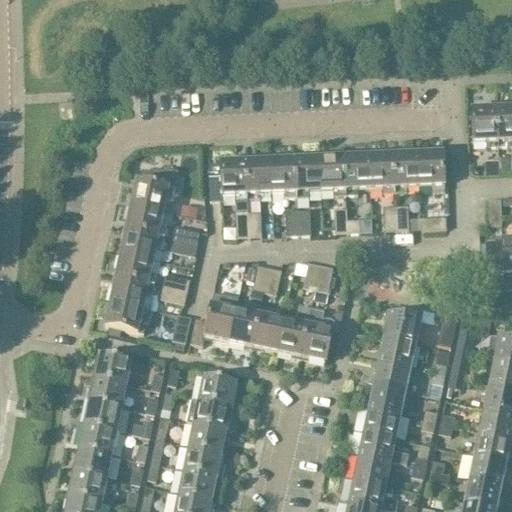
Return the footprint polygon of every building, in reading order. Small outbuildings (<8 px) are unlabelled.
[(511,111),(495,112),(497,151),(509,151),(509,146),(511,145),(511,111)] [(485,152),(497,151),(495,112),(470,113),(472,147),(485,146),(485,152)] [(417,158),(418,191),(430,191),(431,197),(443,196),(442,156),(417,158)] [(392,159),(394,198),(406,197),(406,192),(418,191),(417,158),(392,159)] [(368,160),(369,194),(382,193),(382,198),(394,198),(392,159),(368,160)] [(344,161),(345,200),(357,200),(357,194),(369,194),(368,160),(344,161)] [(318,162),(320,196),(332,195),(332,201),(345,200),(344,161),(318,162)] [(294,163),(296,203),(308,202),(307,196),(320,196),(318,162),(294,163)] [(269,164),(270,198),(283,198),(283,203),(296,203),(294,163),(269,164)] [(245,165),(246,205),(259,204),(258,199),(270,198),(269,164),(245,165)] [(484,165),(484,179),(498,178),(497,164),(484,165)] [(208,206),(221,205),(222,205),(222,200),(234,200),(234,205),(234,217),(235,243),(248,242),(247,217),(246,205),(245,165),(220,166),(220,168),(207,168),(208,206)] [(139,175),(137,185),(155,189),(157,179),(139,175)] [(135,184),(130,208),(163,215),(166,204),(172,205),(174,193),(168,192),(168,191),(155,189),(137,185),(135,184)] [(502,277),(511,276),(511,203),(511,212),(511,242),(500,243),(500,245),(484,246),(485,277),(502,276),(502,277)] [(486,204),(487,230),(501,229),(500,204),(486,204)] [(345,206),(346,213),(347,238),(359,237),(359,224),(355,224),(354,206),(345,206)] [(130,208),(125,232),(164,241),(166,230),(161,229),(163,215),(130,208)] [(182,209),(180,219),(195,222),(197,212),(182,209)] [(394,211),(396,236),(409,235),(408,210),(394,211)] [(394,211),(383,211),(384,236),(396,236),(394,211)] [(332,213),(334,238),(347,238),(346,213),(332,213)] [(296,215),(298,240),(310,239),(308,214),(296,215)] [(283,216),(285,241),(298,240),(296,215),(283,216)] [(247,217),(248,242),(261,241),(260,216),(247,217)] [(420,235),(446,234),(445,221),(419,222),(420,235)] [(174,230),(172,242),(197,247),(199,236),(174,230)] [(125,232),(120,256),(153,263),(155,252),(161,253),(164,241),(125,232)] [(169,255),(194,260),(197,247),(172,242),(169,255)] [(120,256),(114,281),(154,289),(156,277),(150,276),(153,263),(120,256)] [(307,268),(302,292),(314,295),(320,270),(307,268)] [(251,294),(263,297),(268,272),(256,270),(251,294)] [(320,270),(314,295),(315,295),(327,297),(332,273),(320,270)] [(268,272),(263,297),(275,300),(281,275),(268,272)] [(164,279),(162,291),(187,296),(189,284),(164,279)] [(114,281),(109,305),(143,312),(145,300),(151,301),(154,289),(114,281)] [(159,303),(184,309),(187,296),(162,291),(159,303)] [(315,295),(313,304),(325,307),(327,298),(327,297),(315,295)] [(194,323),(189,348),(202,351),(204,341),(228,346),(235,313),(223,310),(224,305),(210,302),(205,325),(194,323)] [(104,330),(138,337),(143,338),(146,325),(140,324),(143,312),(109,305),(104,330)] [(235,313),(228,346),(251,351),(260,312),(248,310),(246,315),(235,313)] [(283,323),(276,356),(300,361),(310,313),(298,310),(296,320),(295,325),(283,323)] [(400,320),(415,324),(416,314),(402,311),(400,320)] [(260,312),(251,351),(276,356),(283,323),(271,320),(272,315),(260,312)] [(310,313),(300,361),(325,366),(332,333),(331,333),(332,325),(330,323),(325,322),(321,323),(323,316),(310,313)] [(388,318),(382,342),(416,349),(421,325),(388,318)] [(172,345),(184,347),(190,322),(177,319),(172,345)] [(443,319),(436,350),(450,353),(456,322),(443,319)] [(461,325),(457,344),(470,346),(472,336),(481,338),(485,322),(461,325)] [(511,344),(498,341),(492,365),(511,369),(511,344)] [(382,342),(377,366),(411,373),(416,349),(382,342)] [(437,353),(434,367),(446,370),(449,356),(437,353)] [(454,357),(452,369),(465,372),(467,372),(469,360),(454,357)] [(100,359),(95,382),(125,388),(130,365),(100,359)] [(511,369),(492,365),(487,389),(511,394),(511,369)] [(377,366),(372,389),(406,397),(411,373),(377,366)] [(434,367),(432,377),(444,380),(446,370),(434,367)] [(452,369),(450,380),(463,383),(465,372),(452,369)] [(169,373),(166,390),(175,392),(179,375),(169,373)] [(430,387),(442,390),(444,380),(432,377),(430,387)] [(150,394),(159,396),(162,380),(153,378),(150,394)] [(203,380),(198,404),(229,411),(234,387),(203,380)] [(450,380),(447,391),(460,394),(463,383),(450,380)] [(95,382),(90,405),(120,412),(125,388),(95,382)] [(427,400),(439,403),(442,390),(430,387),(427,400)] [(372,389),(367,413),(401,420),(406,397),(372,389)] [(511,394),(487,389),(482,413),(511,419),(511,394)] [(164,396),(161,413),(170,415),(173,398),(164,396)] [(148,402),(145,418),(154,419),(157,404),(148,402)] [(193,427),(224,434),(232,436),(235,421),(227,419),(229,411),(198,404),(191,403),(186,426),(193,427)] [(90,405),(85,428),(116,435),(120,412),(90,405)] [(367,413),(362,436),(396,443),(401,420),(367,413)] [(511,419),(482,413),(477,436),(510,443),(511,435),(511,419)] [(424,414),(422,424),(434,427),(436,417),(424,414)] [(140,442),(149,443),(154,419),(145,418),(143,430),(137,429),(135,438),(140,439),(140,442)] [(442,418),(440,428),(452,431),(454,421),(442,418)] [(159,420),(154,444),(164,446),(168,422),(159,420)] [(420,434),(432,437),(434,427),(422,424),(420,434)] [(193,427),(188,451),(219,457),(224,434),(193,427)] [(85,428),(80,452),(111,458),(116,435),(85,428)] [(440,428),(437,438),(450,441),(452,431),(440,428)] [(362,436),(357,460),(391,467),(396,443),(362,436)] [(477,436),(472,459),(505,467),(510,443),(477,436)] [(154,444),(150,466),(159,469),(164,446),(154,444)] [(135,465),(144,467),(147,450),(138,448),(135,465)] [(183,474),(214,481),(221,482),(224,467),(221,466),(223,458),(219,457),(188,451),(183,474)] [(80,452),(75,476),(106,483),(111,458),(80,452)] [(472,459),(467,483),(500,490),(505,467),(472,459)] [(357,460),(352,483),(386,490),(391,467),(357,460)] [(415,461),(412,471),(424,474),(426,464),(415,461)] [(432,465),(430,475),(442,478),(444,467),(432,465)] [(150,466),(146,484),(155,486),(159,469),(150,466)] [(410,481),(422,484),(424,474),(412,471),(410,481)] [(130,488),(139,490),(142,474),(134,472),(130,488)] [(183,474),(178,498),(209,505),(214,481),(183,474)] [(430,475),(427,485),(440,488),(442,478),(430,475)] [(75,476),(70,499),(101,506),(106,483),(75,476)] [(352,483),(348,507),(373,511),(395,511),(397,506),(383,503),(386,490),(352,483)] [(467,483),(462,507),(485,511),(495,511),(500,490),(467,483)] [(144,491),(141,508),(150,510),(154,493),(144,491)] [(124,511),(134,511),(137,497),(128,496),(124,511)] [(178,498),(174,511),(207,511),(209,505),(178,498)] [(70,499),(67,511),(99,511),(101,506),(70,499)]
